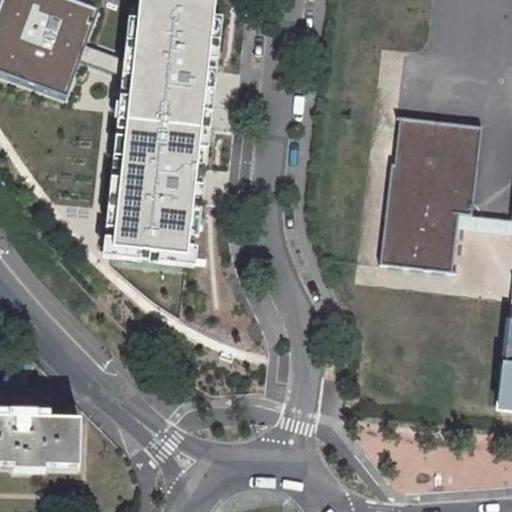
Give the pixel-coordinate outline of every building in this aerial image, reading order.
[(211,271),(232,3),(196,0),(129,0),(125,63),(109,62),(113,0),(0,0),(0,90),(120,100),(108,263),(211,271)] [(482,129),(397,119),(397,121),(400,121),(394,166),(391,166),(379,267),(456,276),(456,273),(452,273),(458,216),(471,217),(482,129)] [(87,287),(139,340),(148,330),(96,278),(87,287)] [(511,322),(509,322),(499,409),(511,410),(511,322)] [(77,471),(79,423),(48,423),(48,416),(23,415),(0,414),(0,468),(12,469),(12,474),(45,474),(45,470),(77,471)]
